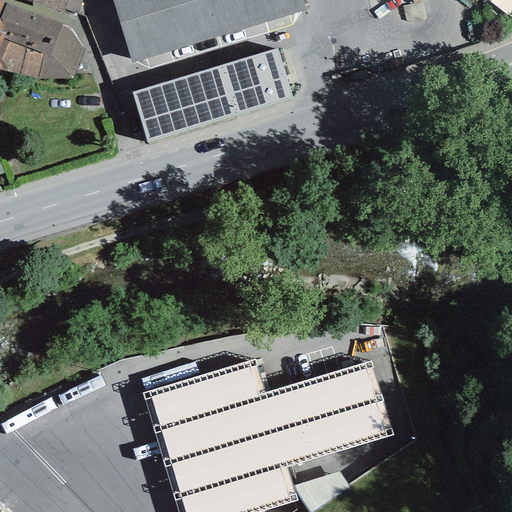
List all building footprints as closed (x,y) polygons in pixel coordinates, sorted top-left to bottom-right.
[(25,0),(65,14),(63,0),(25,0)] [(305,10),(302,0),(112,0),(132,63),(305,10)] [(62,24),(6,3),(0,17),(0,22),(3,39),(0,46),(0,70),(38,79),(72,80),(85,49),(69,27),(62,24)] [(277,48),(132,93),(147,143),(292,98),(277,48)] [(246,366),(137,398),(170,511),(243,511),(291,498),(281,465),(387,434),(367,366),(256,399),(246,366)]
